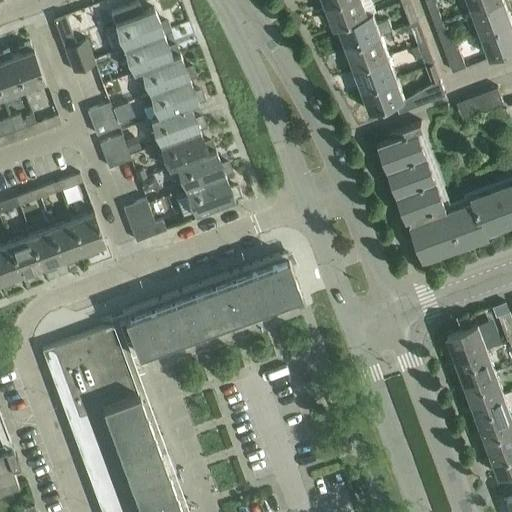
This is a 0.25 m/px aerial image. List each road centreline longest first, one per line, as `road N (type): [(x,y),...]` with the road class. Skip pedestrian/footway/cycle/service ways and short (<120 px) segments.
road 1 (residential): [(81,511),(20,334),(36,307),(134,268)]
road 2 (unclassified): [(348,191),(331,139),(289,63),(232,0)]
road 3 (unclassified): [(231,0),(306,203)]
road 4 (unclassified): [(463,511),(392,314)]
road 5 (unclassified): [(353,327),(422,511)]
road 6 (residential): [(134,268),(306,203)]
road 7 (residential): [(134,268),(85,129)]
road 8 (residential): [(85,129),(38,1)]
road 9 (unclassified): [(306,203),(353,327)]
road 10 (unclassified): [(392,314),(348,191)]
road 11 (unclassified): [(392,314),(511,272)]
